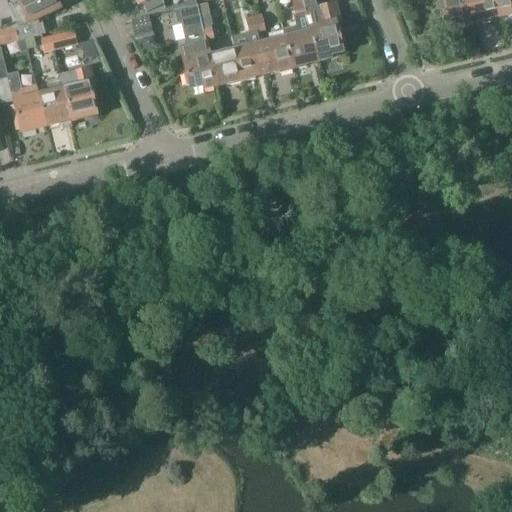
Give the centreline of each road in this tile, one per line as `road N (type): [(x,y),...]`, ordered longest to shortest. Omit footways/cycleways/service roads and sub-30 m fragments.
road 1 (residential): [(163,158),(411,100)]
road 2 (residential): [(163,158),(95,0)]
road 3 (residential): [(0,198),(163,158)]
